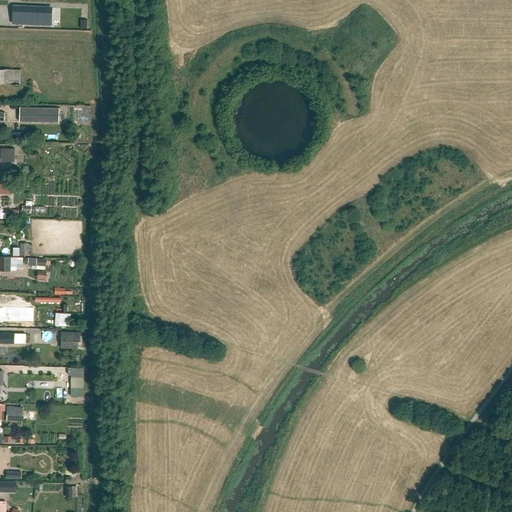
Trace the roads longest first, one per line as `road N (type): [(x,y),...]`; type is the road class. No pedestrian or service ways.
road 1 (track): [(92,511),(92,172),(106,121),(101,0)]
road 2 (track): [(283,362),(231,443),(200,511)]
